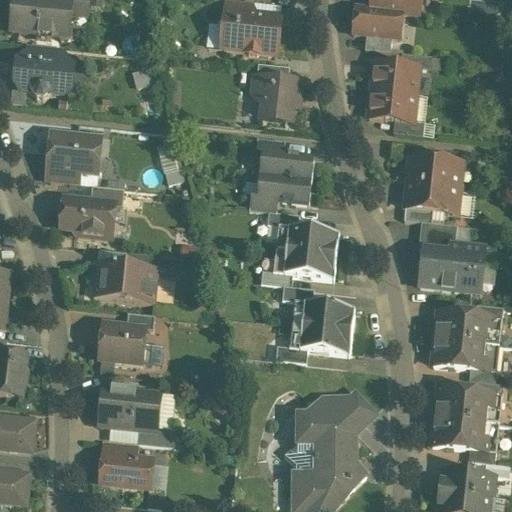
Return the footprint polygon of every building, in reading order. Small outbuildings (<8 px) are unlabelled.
[(52,4),(15,0),(11,36),(57,41),(60,46),(67,46),(72,42),(72,36),(69,31),(71,9),(71,6),(52,4)] [(88,0),(52,0),(52,4),(71,6),(71,9),(87,10),(88,0)] [(371,0),(370,14),(403,17),(418,19),(420,0),(371,0)] [(249,7),(224,4),(224,13),(226,17),(248,19),(248,18),(249,7)] [(87,10),(71,9),(70,20),(86,22),(87,10)] [(370,14),(356,12),(353,39),(392,43),(400,44),(403,17),(370,14)] [(280,22),(248,18),(248,19),(226,17),(222,20),(221,30),(224,34),(222,53),(247,56),(249,58),(257,59),(259,57),(276,59),(280,22)] [(392,43),(367,40),(365,55),(390,57),(392,43)] [(51,52),(28,50),(26,66),(49,69),(51,52)] [(64,54),(51,52),(49,69),(62,70),(64,54)] [(431,62),(402,59),(401,71),(418,72),(418,74),(430,75),(431,62)] [(49,69),(26,66),(20,65),(17,96),(32,97),(37,103),(44,104),(49,99),(49,95),(68,97),(71,71),(62,70),(49,69)] [(401,71),(375,68),(372,96),(415,100),(418,74),(418,72),(401,71)] [(289,73),(258,69),(257,81),(288,84),(289,73)] [(257,81),(255,81),(253,98),(263,110),(261,121),(291,125),(295,85),(257,81)] [(415,100),(372,96),(369,123),(394,126),(412,128),(413,127),(415,100)] [(412,128),(394,126),(393,138),(423,141),(424,128),(413,127),(412,128)] [(94,144),(52,139),(48,175),(51,175),(81,179),(97,180),(99,161),(93,161),(94,144)] [(285,147),(258,144),(257,158),(262,158),(262,157),(281,159),(283,159),(285,147)] [(427,152),(393,148),(391,162),(410,164),(410,162),(426,164),(427,152)] [(281,159),(262,157),(262,158),(260,175),(260,180),(312,186),(313,182),(312,182),(314,162),(283,159),(281,159)] [(426,164),(410,162),(410,164),(407,188),(457,193),(458,185),(461,182),(463,172),(460,170),(460,168),(426,164)] [(81,179),(51,175),(50,187),(80,190),(81,179)] [(312,186),(260,180),(259,186),(257,202),(257,204),(276,206),(278,207),(309,210),(311,190),(312,190),(312,186)] [(457,193),(407,188),(405,213),(433,216),(455,218),(455,217),(458,215),(459,204),(456,201),(457,193)] [(124,195),(92,192),(90,206),(112,209),(112,210),(122,211),(124,195)] [(276,206),(257,204),(257,202),(252,202),(249,215),(269,217),(276,218),(278,207),(276,206)] [(90,206),(67,204),(65,218),(60,222),(60,229),(64,234),(73,235),(77,240),(108,243),(113,239),(114,231),(110,227),(112,210),(112,209),(90,206)] [(433,216),(405,213),(404,226),(422,228),(432,229),(433,216)] [(276,218),(269,217),(267,231),(278,232),(278,230),(298,233),(300,221),(276,218)] [(432,229),(422,228),(419,254),(424,255),(424,254),(450,257),(451,249),(455,249),(457,231),(432,229)] [(298,233),(278,230),(278,232),(278,243),(338,250),(339,237),(298,233)] [(338,250),(278,243),(276,255),(336,261),(338,250)] [(455,249),(451,249),(450,257),(424,254),(424,255),(420,292),(480,298),(485,252),(455,249)] [(276,255),(275,266),(335,273),(336,261),(276,255)] [(161,261),(125,258),(124,270),(156,273),(156,276),(159,276),(161,261)] [(335,273),(275,266),(273,277),(273,279),(293,281),(334,285),(335,273)] [(124,270),(97,267),(93,302),(152,308),(156,276),(156,273),(124,270)] [(9,277),(0,276),(0,332),(3,333),(9,277)] [(293,281),(273,279),(273,277),(262,276),(261,289),(284,292),(292,293),(293,281)] [(292,293),(284,292),(282,306),(294,307),(294,306),(313,308),(314,295),(292,293)] [(293,318),(354,325),(355,313),(332,310),(331,311),(313,308),(294,306),(294,307),(293,318)] [(503,313),(478,310),(476,322),(502,325),(503,313)] [(155,321),(127,318),(126,332),(145,335),(153,336),(155,321)] [(293,330),(352,337),(354,325),(293,318),(293,330)] [(476,322),(439,318),(436,344),(499,351),(502,325),(476,322)] [(126,332),(104,330),(100,366),(141,370),(142,368),(144,349),(145,335),(126,332)] [(291,340),(351,347),(352,337),(293,330),(291,340)] [(289,353),(289,354),(308,356),(318,358),(318,356),(327,358),(327,359),(350,361),(351,347),(291,340),(289,353)] [(499,351),(436,344),(433,370),(471,374),(497,377),(499,351)] [(164,351),(144,349),(142,368),(162,371),(164,351)] [(308,356),(289,354),(289,353),(277,352),(276,366),(306,369),(308,356)] [(6,358),(0,357),(0,398),(22,401),(22,393),(25,391),(26,378),(24,375),(26,360),(6,358)] [(497,377),(471,374),(470,386),(477,387),(495,389),(497,377)] [(495,389),(477,387),(476,399),(502,401),(503,390),(495,389)] [(158,398),(103,392),(99,432),(115,433),(115,435),(130,437),(130,435),(138,436),(154,438),(155,436),(158,398)] [(476,399),(438,395),(435,422),(498,429),(502,401),(476,399)] [(315,478),(293,478),(292,511),(337,511),(367,478),(355,466),(355,436),(374,418),(355,399),(348,406),(348,402),(322,402),(306,418),(297,418),(297,449),(316,449),(315,478)] [(496,458),(498,429),(435,422),(432,451),(470,454),(496,458)] [(34,427),(0,423),(0,452),(31,456),(34,427)] [(176,438),(155,436),(154,438),(138,436),(137,449),(139,449),(174,453),(176,438)] [(137,449),(105,446),(104,462),(137,465),(139,449),(137,449)] [(496,458),(470,454),(469,466),(486,468),(494,469),(496,458)] [(137,465),(104,462),(101,487),(150,493),(152,467),(137,465)] [(486,468),(485,480),(494,482),(508,483),(509,471),(494,469),(486,468)] [(0,476),(0,505),(25,508),(28,479),(0,476)] [(485,480),(442,476),(439,497),(492,503),(494,482),(485,480)] [(491,511),(492,503),(439,497),(437,511),(491,511)]
